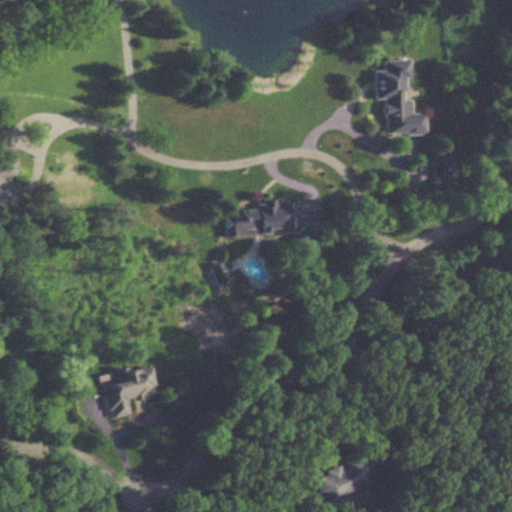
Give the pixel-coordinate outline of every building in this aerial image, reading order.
[(383,98),(383,132),(425,132),(425,111),(411,112),(411,99),(402,99),(402,78),(409,78),(409,58),(380,58),(380,68),(372,68),(372,98),(383,98)] [(15,157),(0,157),(0,176),(15,176),(15,157)] [(295,230),(294,199),(252,202),(253,211),(238,212),(239,220),(221,221),(222,234),(295,230)] [(102,416),(126,414),(124,397),(151,395),(149,367),(98,371),(102,416)] [(376,490),(360,451),(340,459),(342,464),(310,477),(323,509),(330,506),(332,511),(353,511),(362,509),(357,497),(376,490)]
